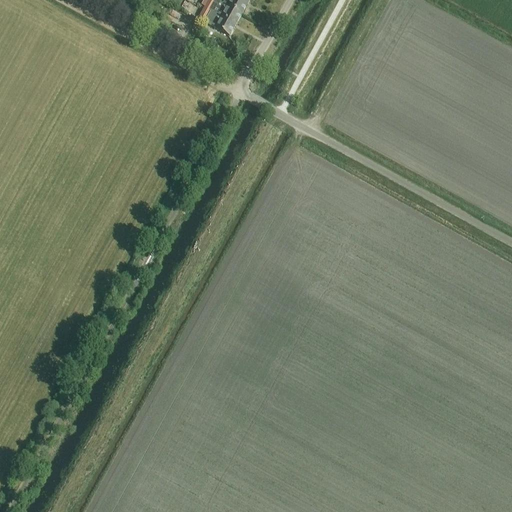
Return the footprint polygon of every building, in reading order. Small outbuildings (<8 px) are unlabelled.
[(185,0),(185,1),(184,0),(180,7),(189,12),(195,0),(185,0)] [(242,16),(248,5),(239,0),(223,0),(225,1),(222,5),(228,8),(242,16)] [(236,27),(242,16),(228,8),(222,19),(236,27)] [(205,22),(210,12),(204,9),(199,18),(205,22)] [(183,24),(186,18),(173,10),(170,16),(183,24)] [(236,27),(222,19),(217,16),(211,28),(229,38),(236,27)]
